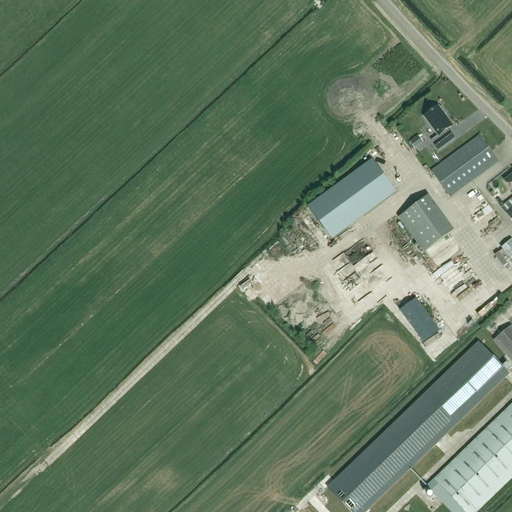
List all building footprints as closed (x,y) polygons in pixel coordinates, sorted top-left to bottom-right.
[(438,107),(423,117),(437,136),(430,141),(438,151),(454,139),(447,130),(452,126),(444,115),(446,114),(441,107),(439,108),(438,107)] [(498,161),(479,136),(431,171),(449,197),(498,161)] [(419,145),(414,139),(409,143),(414,148),(419,145)] [(307,207),(331,240),(396,192),(372,160),(307,207)] [(511,174),(503,181),(511,191),(511,207),(505,213),(511,222),(511,174)] [(398,218),(424,253),(449,234),(423,199),(398,218)] [(482,199),(469,207),(473,213),(485,206),(482,199)] [(492,205),(481,212),(484,218),(480,220),(488,233),(503,223),(492,205)] [(511,240),(511,239),(501,248),(511,262),(511,240)] [(277,255),(284,249),(277,242),(271,248),(277,255)] [(398,295),(404,301),(411,294),(406,287),(398,295)] [(399,311),(423,343),(439,331),(415,299),(399,311)] [(437,322),(450,311),(440,299),(427,309),(437,322)] [(313,311),(330,305),(328,300),(311,306),(313,311)] [(471,318),(476,315),(473,309),(468,312),(471,318)] [(325,342),(318,335),(322,332),(314,324),(304,334),(318,348),(325,342)] [(511,327),(511,326),(493,341),(511,362),(511,327)] [(478,342),(327,488),(350,511),(365,511),(508,374),(478,342)] [(511,403),(433,480),(464,511),(476,511),(511,477),(511,403)]
